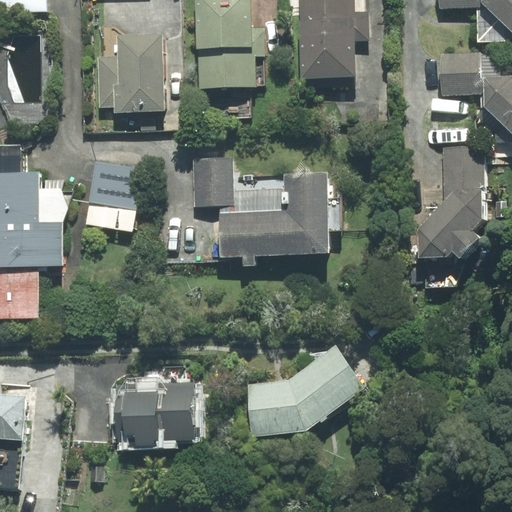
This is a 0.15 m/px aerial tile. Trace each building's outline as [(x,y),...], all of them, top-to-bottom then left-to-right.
[(51,0),(0,0),(0,12),(52,12),(51,0)] [(204,0),(204,90),(270,90),(270,31),(259,31),(258,0),(204,0)] [(371,13),(360,14),(358,0),(304,0),(308,81),(363,79),(361,40),(373,39),(371,13)] [(481,43),(511,44),(511,40),(511,0),(441,0),(441,10),(482,12),(481,43)] [(170,116),(172,36),(125,35),(125,59),(105,58),(104,108),(122,109),(122,115),(170,116)] [(511,58),(445,57),(444,97),(492,97),(491,124),(498,124),(498,158),(511,158),(511,58)] [(0,244),(7,245),(6,259),(0,259),(0,319),(45,322),(47,270),(72,271),(76,182),(44,181),(44,172),(28,172),(29,145),(0,143),(0,244)] [(492,147),(448,148),(448,206),(415,248),(454,278),(477,248),(493,248),(492,147)] [(339,172),(292,171),(291,213),(239,212),(240,157),(197,156),(196,208),(224,209),(223,257),(252,258),(252,267),(263,268),(263,254),(341,256),(342,231),(350,231),(350,208),(338,208),(339,172)] [(148,168),(99,162),(92,225),(141,230),(148,168)] [(291,384),(254,384),(254,437),(319,437),(319,430),(376,391),(345,347),(291,384)] [(2,384),(0,383),(0,442),(33,444),(35,398),(2,397),(2,384)] [(201,384),(117,386),(118,445),(203,443),(201,384)]
